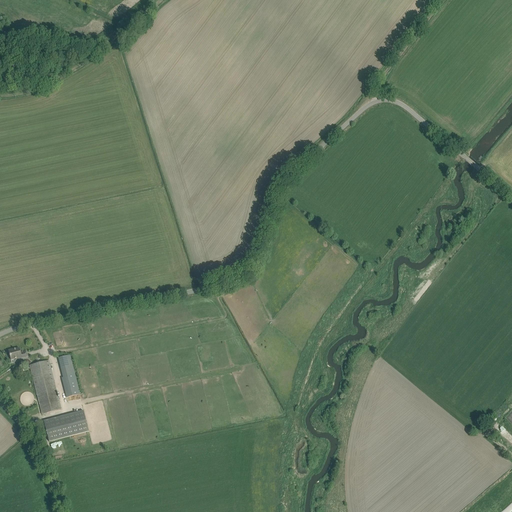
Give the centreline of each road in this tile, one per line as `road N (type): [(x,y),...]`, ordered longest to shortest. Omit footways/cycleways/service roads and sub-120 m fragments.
road 1 (unclassified): [(0,334),(242,274),(256,259),(281,185),(367,105),(396,101)]
road 2 (track): [(161,0),(52,80),(0,95)]
road 3 (unclassified): [(511,196),(396,101)]
road 4 (track): [(64,511),(38,449),(0,402)]
